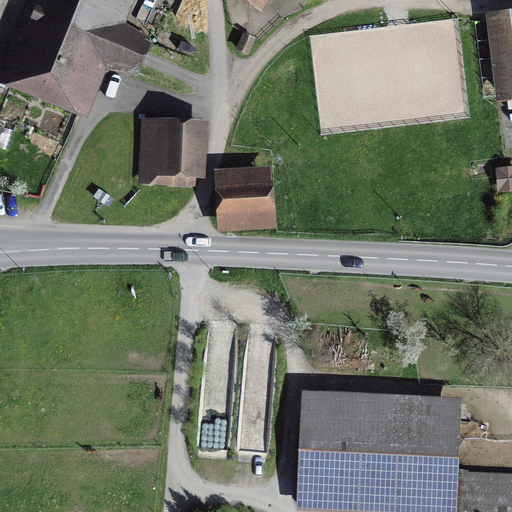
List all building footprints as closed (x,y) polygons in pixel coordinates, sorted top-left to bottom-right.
[(134,74),(148,42),(107,27),(118,0),(44,0),(15,75),(77,100),(94,59),(134,74)] [(511,16),(493,19),(503,97),(511,95),(511,16)] [(152,44),(178,53),(183,38),(158,29),(152,44)] [(253,40),(244,36),(238,49),(247,53),(253,40)] [(193,185),(195,147),(201,147),(203,128),(150,124),(147,182),(193,185)] [(448,161),(423,163),(424,180),(449,178),(448,161)] [(511,187),(511,170),(499,172),(500,189),(511,187)] [(219,215),(261,214),(259,186),(217,188),(219,215)] [(451,511),(511,511),(511,477),(453,475),(454,449),(304,442),(302,491),(452,498),(451,511)]
